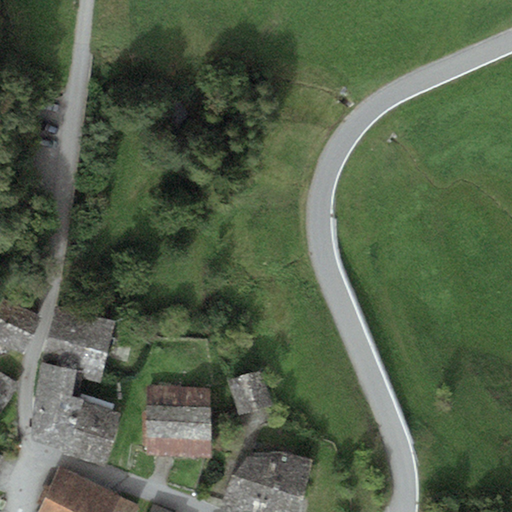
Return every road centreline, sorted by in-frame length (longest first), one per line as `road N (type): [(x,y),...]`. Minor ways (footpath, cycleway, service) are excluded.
road 1 (tertiary): [(511,39),(380,96),(335,143),(323,170),(322,256),(390,421),(404,511)]
road 2 (tertiary): [(31,443),(67,155)]
road 3 (residential): [(31,443),(223,511)]
road 4 (unclassified): [(67,155),(94,0)]
